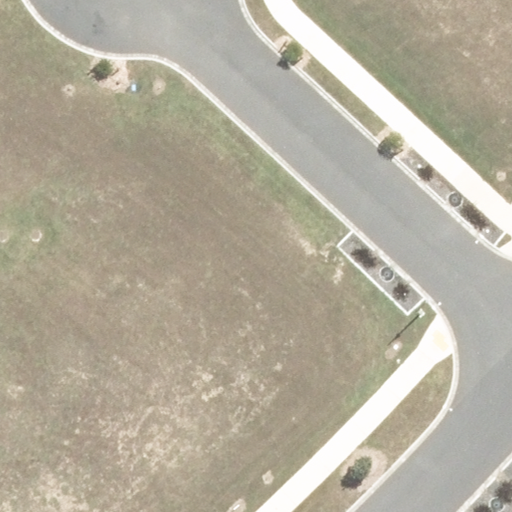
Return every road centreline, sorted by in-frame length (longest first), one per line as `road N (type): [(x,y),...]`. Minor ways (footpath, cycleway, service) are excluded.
road 1 (residential): [(511,325),(179,0)]
road 2 (residential): [(511,395),(403,511)]
